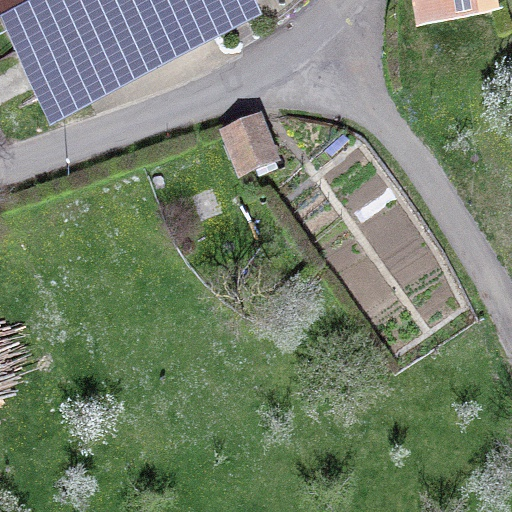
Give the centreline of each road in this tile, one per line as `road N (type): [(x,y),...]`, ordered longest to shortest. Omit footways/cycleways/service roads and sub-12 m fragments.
road 1 (track): [(511,348),(320,57)]
road 2 (unclassified): [(0,187),(229,107),(320,57)]
